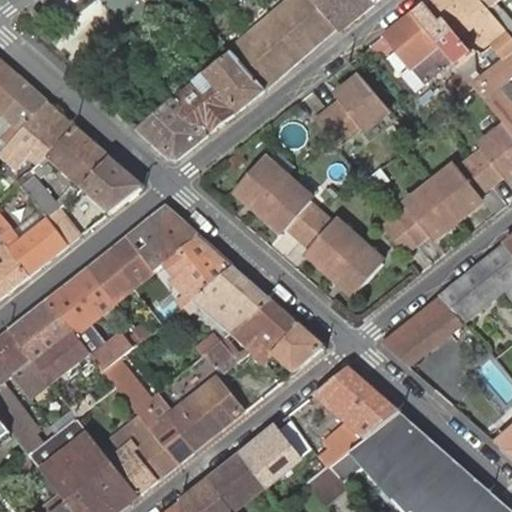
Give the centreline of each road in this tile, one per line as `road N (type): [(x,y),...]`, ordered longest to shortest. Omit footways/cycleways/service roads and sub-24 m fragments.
road 1 (residential): [(170,184),(511,486)]
road 2 (residential): [(170,184),(0,36)]
road 3 (residential): [(0,321),(170,184)]
